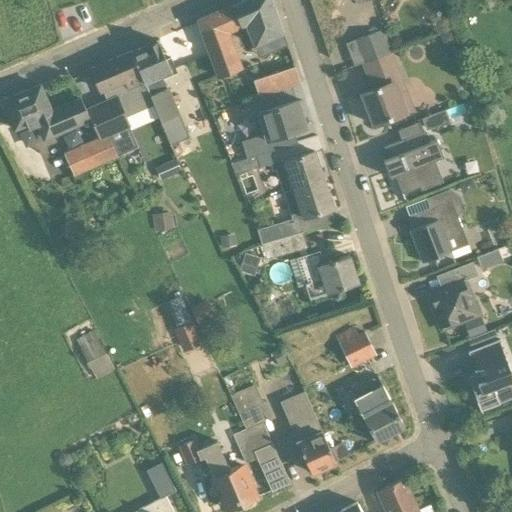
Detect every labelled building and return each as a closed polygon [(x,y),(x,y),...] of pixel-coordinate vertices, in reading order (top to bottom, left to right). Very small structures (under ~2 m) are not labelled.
[(198,23),(219,78),(244,68),(243,64),(239,66),(226,32),(246,25),(254,46),(259,58),(287,45),(272,0),(244,0),(197,21),(198,23)] [(381,30),(354,40),(362,63),(389,53),(381,30)] [(454,44),(451,32),(439,35),(443,47),(454,44)] [(144,86),(152,106),(169,146),(189,138),(179,114),(177,115),(166,89),(180,82),(170,58),(165,60),(157,41),(131,52),(144,86)] [(88,120),(97,140),(107,135),(116,156),(136,147),(127,128),(130,126),(126,117),(152,106),(144,86),(131,52),(91,69),(100,91),(101,90),(105,101),(85,110),(89,119),(88,120)] [(412,111),(389,53),(362,63),(363,64),(363,63),(364,64),(368,75),(374,89),(362,94),(375,125),(412,111)] [(294,67),(253,81),(259,97),(300,84),(294,67)] [(44,139),(88,120),(89,119),(85,110),(80,99),(51,112),(39,86),(2,101),(14,129),(27,124),(29,127),(37,124),(44,139)] [(467,113),(476,110),(477,110),(473,100),(464,103),(467,113)] [(298,101),(258,113),(264,135),(242,142),(247,159),(276,150),(298,144),(294,132),(307,128),(303,117),(306,116),(301,101),(298,102),(298,101)] [(420,120),(424,131),(448,122),(443,111),(420,120)] [(432,183),(425,164),(443,157),(436,140),(428,143),(423,132),(384,147),(391,167),(387,169),(390,178),(395,176),(402,194),(432,183)] [(107,135),(97,140),(65,154),(74,175),(117,157),(116,156),(107,135)] [(275,169),(283,193),(323,180),(314,152),(286,161),(286,160),(280,163),(276,150),(247,159),(231,164),(235,175),(271,164),(272,170),(275,169)] [(323,180),(283,193),(291,217),(290,218),(291,223),(258,233),(261,244),(302,232),(298,220),(305,218),(332,209),(323,180)] [(424,199),(428,210),(413,215),(418,228),(410,231),(422,263),(468,245),(457,216),(464,210),(458,197),(448,190),(424,199)] [(172,229),(171,212),(152,214),(154,230),(172,229)] [(302,232),(261,244),(266,260),(307,249),(302,232)] [(236,247),(234,235),(219,237),(221,249),(236,247)] [(296,259),(310,300),(357,284),(348,256),(323,264),(319,251),(296,259)] [(254,278),(259,258),(244,254),(238,273),(254,278)] [(492,267),(487,254),(477,257),(482,271),(492,267)] [(463,320),(464,322),(480,316),(465,280),(476,275),(472,264),(455,270),(459,282),(428,294),(434,308),(432,309),(436,320),(438,319),(442,329),(463,320)] [(213,314),(206,300),(189,309),(196,322),(195,323),(199,331),(210,325),(207,317),(213,314)] [(375,353),(364,333),(357,336),(353,328),(335,337),(349,365),(375,353)] [(114,371),(94,330),(74,340),(93,381),(114,371)] [(186,333),(178,338),(189,357),(202,349),(195,339),(191,342),(186,333)] [(478,370),(466,374),(480,411),(511,398),(511,383),(511,381),(511,380),(511,375),(498,341),(467,353),(468,355),(472,354),(476,365),(478,364),(480,368),(477,369),(478,370)] [(286,363),(281,351),(274,354),(279,366),(286,363)] [(349,391),(375,442),(404,427),(377,376),(349,391)] [(280,402),(311,473),(335,462),(304,392),(280,402)] [(289,484),(261,422),(233,435),(245,463),(257,458),(271,491),(289,484)] [(240,465),(229,470),(216,441),(197,450),(193,440),(180,446),(188,464),(204,457),(228,510),(255,498),(240,465)] [(332,449),(337,461),(350,455),(344,443),(332,449)] [(71,463),(71,458),(68,454),(62,453),(58,457),(58,462),(61,466),(67,467),(71,463)] [(161,495),(176,488),(164,460),(148,467),(161,495)] [(361,511),(357,502),(338,511),(417,511),(403,478),(378,491),(386,511),(361,511)] [(134,511),(173,511),(165,496),(134,511)]
